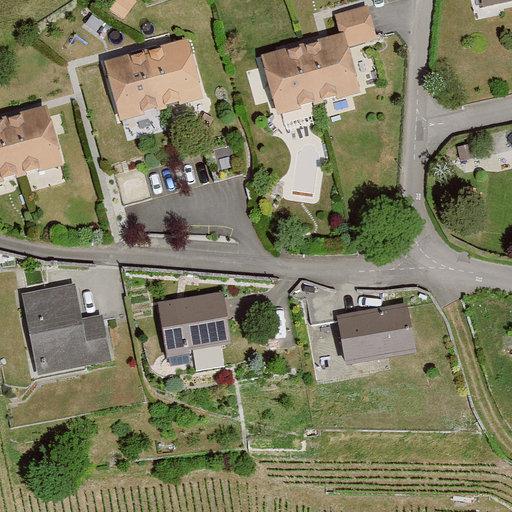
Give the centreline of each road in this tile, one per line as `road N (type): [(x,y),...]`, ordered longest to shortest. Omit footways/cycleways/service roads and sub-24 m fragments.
road 1 (residential): [(415,267),(147,261),(0,239)]
road 2 (residential): [(421,0),(415,267)]
